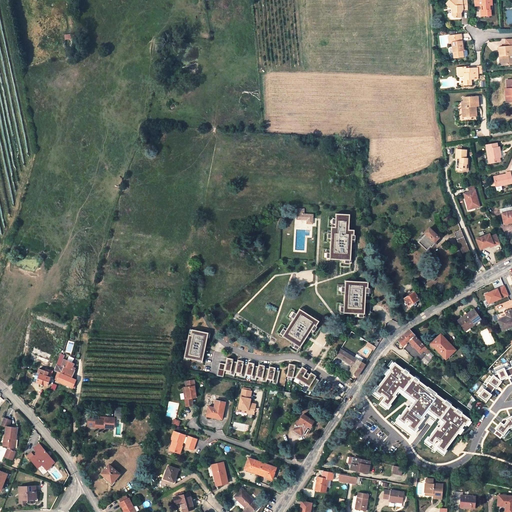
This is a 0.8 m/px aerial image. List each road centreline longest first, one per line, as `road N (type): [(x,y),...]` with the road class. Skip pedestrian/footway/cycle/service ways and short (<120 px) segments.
road 1 (residential): [(355,388),(419,464),(437,468),(468,456),(496,408)]
road 2 (tertiary): [(511,262),(397,332),(355,388)]
road 3 (residential): [(352,393),(300,358),(250,355),(215,335)]
road 4 (unclassified): [(79,482),(0,385)]
road 5 (residential): [(189,426),(307,466)]
